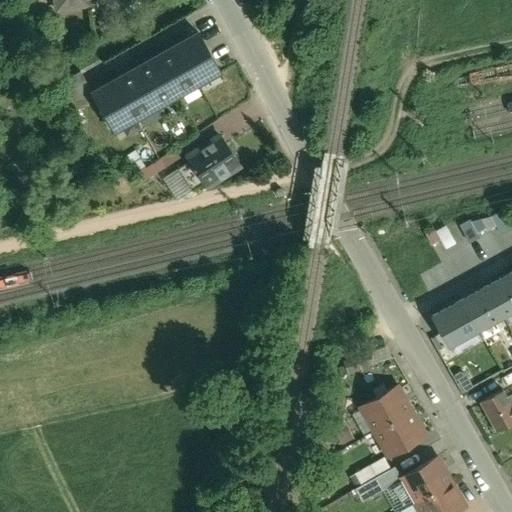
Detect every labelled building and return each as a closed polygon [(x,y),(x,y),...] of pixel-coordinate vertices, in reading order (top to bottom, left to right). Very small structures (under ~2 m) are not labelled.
[(88,0),(50,0),(52,11),(89,5),(88,0)] [(199,30),(93,89),(117,131),(222,72),(199,30)] [(219,134),(186,155),(188,159),(201,181),(205,186),(239,166),(219,134)] [(166,172),(181,163),(174,151),(159,160),(151,146),(135,155),(133,151),(125,156),(141,183),(164,169),(166,172)] [(201,181),(188,159),(181,163),(166,172),(162,175),(177,199),(192,191),(190,188),(201,181)] [(465,240),(506,225),(499,208),(458,224),(465,240)] [(511,265),(425,312),(443,346),(511,309),(511,265)] [(341,379),(372,366),(366,352),(341,362),(343,367),(337,370),(341,379)] [(396,383),(354,406),(384,458),(426,435),(396,383)] [(501,388),(476,400),(492,432),(511,422),(511,392),(506,396),(501,388)] [(436,454),(395,477),(396,479),(383,486),(397,511),(455,511),(454,509),(464,503),(436,454)] [(358,485),(388,468),(381,456),(352,473),(358,485)] [(383,486),(396,479),(395,477),(389,467),(388,468),(358,485),(353,487),(360,499),(383,486)]
